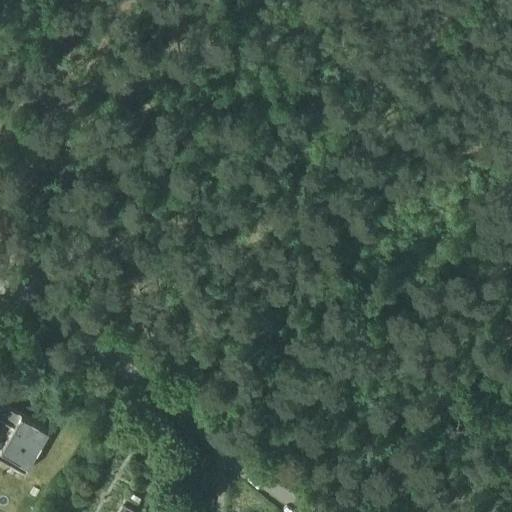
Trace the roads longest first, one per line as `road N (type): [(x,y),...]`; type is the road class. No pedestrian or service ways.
road 1 (unclassified): [(302,511),(0,272)]
road 2 (track): [(511,189),(267,0)]
road 3 (track): [(361,511),(511,249)]
road 4 (track): [(134,0),(0,230)]
